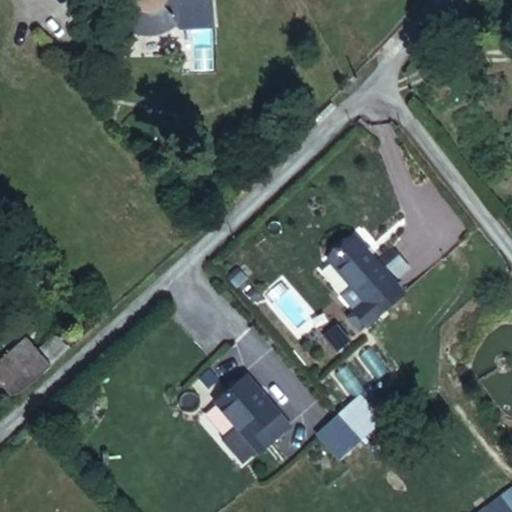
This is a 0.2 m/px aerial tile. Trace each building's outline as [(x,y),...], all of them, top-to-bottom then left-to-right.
[(177,50),(214,48),(208,0),(198,0),(166,4),(159,4),(155,3),(152,0),(120,0),(118,3),(111,17),(108,16),(106,20),(122,34),(141,39),(146,38),(164,29),(167,27),(170,28),(172,30),(173,32),(175,38),(177,50)] [(396,277),(393,274),(381,260),(359,235),(332,259),(354,285),(340,297),(354,312),(350,315),(368,337),(413,298),(396,277)] [(393,274),(408,261),(396,247),(381,260),(393,274)] [(38,350),(51,364),(68,349),(55,334),(38,350)] [(0,359),(0,378),(10,390),(25,387),(51,364),(38,350),(25,337),(0,359)] [(254,447),(280,424),(238,378),(208,406),(234,434),(238,430),(254,447)] [(312,431),(336,458),(382,418),(358,391),(312,431)] [(511,484),(472,511),(509,511),(511,510),(511,484)]
